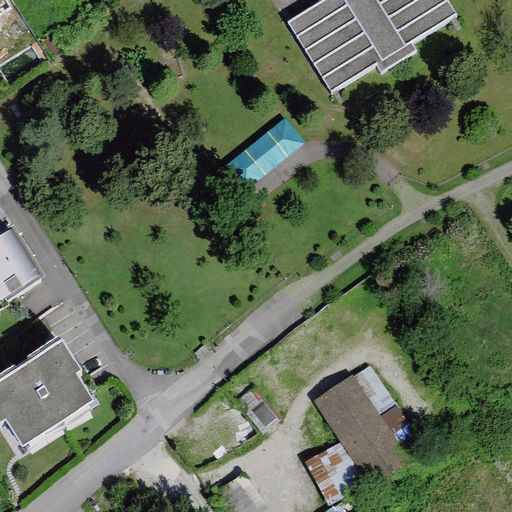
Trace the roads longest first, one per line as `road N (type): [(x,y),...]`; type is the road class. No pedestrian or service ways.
road 1 (track): [(215,371),(298,298),(410,224),(511,172)]
road 2 (residential): [(151,424),(0,181)]
road 3 (residential): [(47,511),(151,424)]
